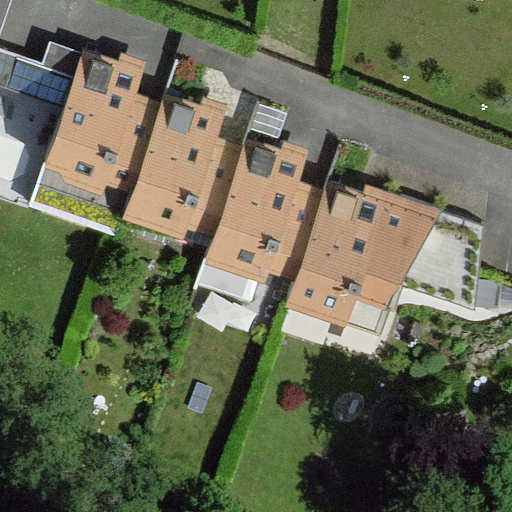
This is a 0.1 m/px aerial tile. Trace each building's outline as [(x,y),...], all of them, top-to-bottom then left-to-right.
[(0,0),(0,76),(68,100),(83,54),(51,43),(44,65),(0,49),(0,38),(13,0),(0,0)] [(110,161),(139,171),(159,110),(131,101),(142,69),(85,49),(83,54),(68,100),(52,147),(73,156),(72,166),(106,176),(110,161)] [(165,92),(159,110),(139,171),(129,200),(188,221),(192,206),(221,214),(241,154),(213,144),(224,112),(165,92)] [(247,136),(241,154),(221,214),(211,244),(270,264),(275,249),(303,257),(323,197),(295,188),(305,156),(247,136)] [(367,179),(363,192),(386,200),(372,246),(407,258),(443,204),(367,179)] [(328,180),(323,197),(303,257),(292,288),(351,309),(372,246),(386,200),(363,192),(328,180)] [(407,258),(372,246),(351,309),(382,318),(407,258)]
